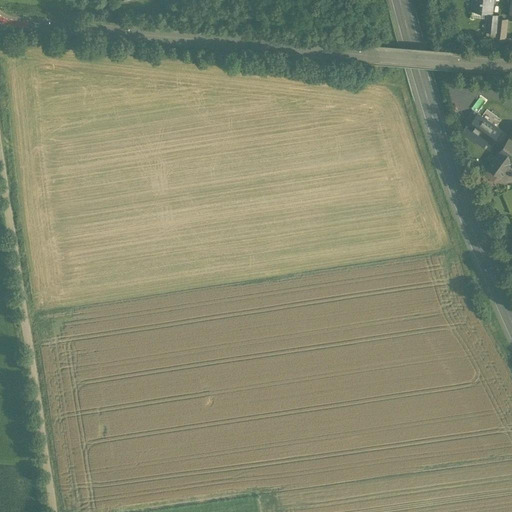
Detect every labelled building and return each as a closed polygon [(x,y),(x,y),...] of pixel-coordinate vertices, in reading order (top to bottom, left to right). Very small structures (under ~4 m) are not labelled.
[(492,0),(473,0),(472,8),(491,11),(492,0)] [(498,14),(487,13),(485,29),(496,30),(497,17),(498,14)] [(506,19),(497,17),(496,30),(496,31),(495,35),(504,36),(506,19)] [(476,89),(465,105),(475,112),(486,95),(476,89)] [(500,129),(477,113),(469,125),(480,133),(475,140),(481,144),(486,137),(491,141),(500,129)] [(511,138),(509,136),(495,156),(491,154),(489,157),(492,159),(488,165),(500,174),(511,159),(511,138)]
